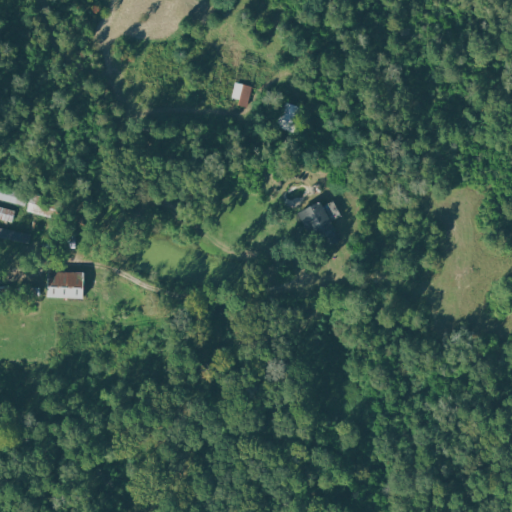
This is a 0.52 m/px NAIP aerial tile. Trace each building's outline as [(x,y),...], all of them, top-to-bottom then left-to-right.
[(234,98),(241,99),(240,105),(251,107),(254,85),(235,83),(234,98)] [(301,108),(285,102),(276,126),(292,132),(301,108)] [(0,198),(25,205),(28,194),(0,186),(0,198)] [(332,229),(322,201),(298,210),(308,238),(332,229)] [(30,242),(32,229),(14,226),(16,209),(0,206),(0,218),(1,218),(0,222),(0,238),(30,242)] [(46,297),(82,299),(82,272),(47,271),(46,297)]
